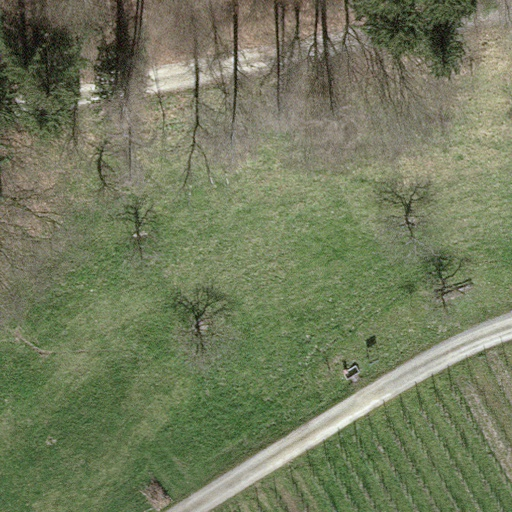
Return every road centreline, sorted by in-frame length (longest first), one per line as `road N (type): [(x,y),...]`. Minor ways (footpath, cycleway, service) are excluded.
road 1 (track): [(511,11),(0,117)]
road 2 (track): [(185,511),(437,359),(511,327)]
